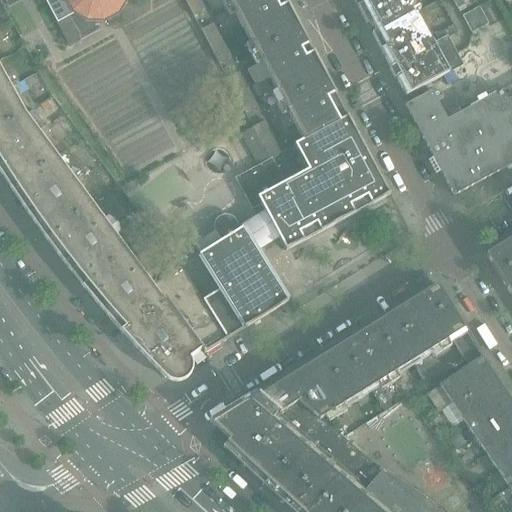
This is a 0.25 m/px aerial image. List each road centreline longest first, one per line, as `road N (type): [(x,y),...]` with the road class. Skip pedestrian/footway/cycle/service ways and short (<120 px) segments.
road 1 (residential): [(139,435),(446,247)]
road 2 (residential): [(316,0),(446,247)]
road 3 (secondary): [(139,435),(0,280)]
road 4 (secondary): [(6,347),(97,460)]
road 5 (residential): [(446,247),(511,349)]
